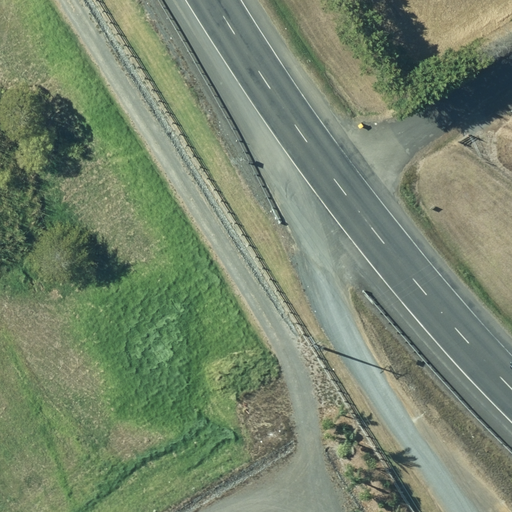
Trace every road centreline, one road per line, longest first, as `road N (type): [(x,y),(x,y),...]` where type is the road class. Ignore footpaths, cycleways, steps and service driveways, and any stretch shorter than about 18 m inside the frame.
road 1 (primary): [(511,388),(350,201),(212,0)]
road 2 (unknown): [(350,201),(457,105),(511,69)]
